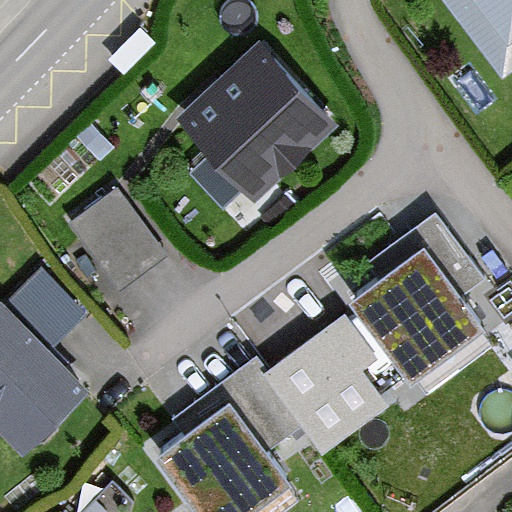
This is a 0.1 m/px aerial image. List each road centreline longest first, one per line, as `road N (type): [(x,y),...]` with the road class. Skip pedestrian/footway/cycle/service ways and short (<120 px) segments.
road 1 (residential): [(442,135),(142,359)]
road 2 (residential): [(354,0),(370,37),(442,135)]
